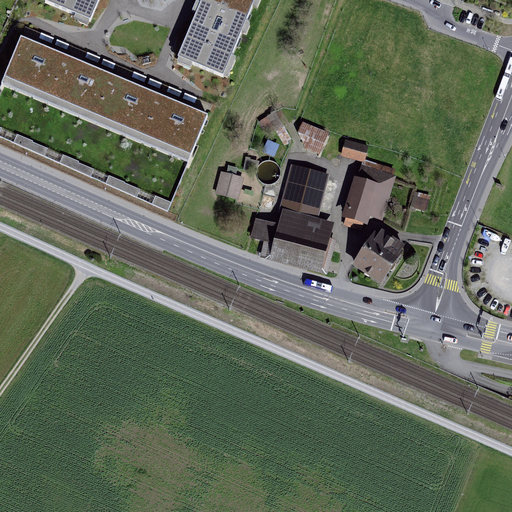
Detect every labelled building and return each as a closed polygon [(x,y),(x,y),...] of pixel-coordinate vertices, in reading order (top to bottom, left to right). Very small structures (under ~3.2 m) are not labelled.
[(99,0),(46,0),(45,3),(90,22),(99,0)] [(255,0),(202,0),(178,59),(223,78),(255,0)] [(5,77),(52,97),(68,59),(22,39),(5,77)] [(52,97),(98,117),(115,78),(68,59),(52,97)] [(98,117),(145,137),(161,98),(115,78),(98,117)] [(145,137),(191,157),(208,118),(161,98),(145,137)] [(276,112),(259,122),(265,131),(273,126),(284,145),(292,141),(276,112)] [(307,139),(303,148),(321,156),(330,133),(303,121),(297,135),(307,139)] [(264,152),(276,158),(281,147),(270,141),(264,152)] [(369,150),(344,143),(340,158),(364,165),(369,150)] [(328,177),(289,168),(276,223),(255,218),(249,238),(271,244),(267,257),(325,271),(336,224),(317,219),(328,177)] [(362,169),(344,222),(368,231),(372,218),(381,221),(395,180),(362,169)] [(243,181),(221,176),(216,196),(239,201),(243,181)] [(414,209),(426,212),(428,201),(416,198),(414,209)] [(380,231),(355,266),(381,284),(406,249),(380,231)]
